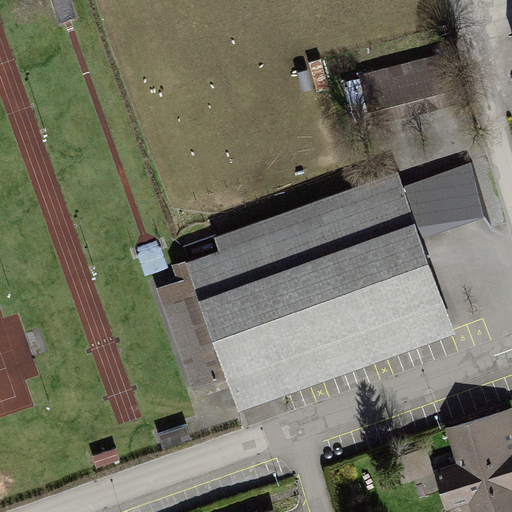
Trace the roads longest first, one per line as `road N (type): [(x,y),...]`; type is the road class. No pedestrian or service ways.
road 1 (residential): [(295,430),(62,511)]
road 2 (residential): [(511,349),(295,430)]
road 3 (residential): [(495,0),(486,67),(511,167)]
